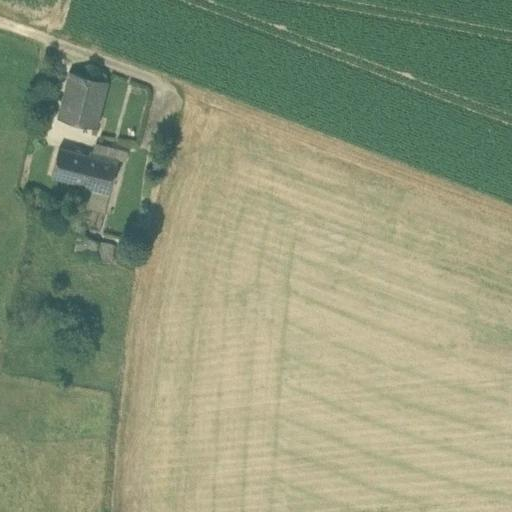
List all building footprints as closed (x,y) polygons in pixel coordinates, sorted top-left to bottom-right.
[(108,81),(70,71),(58,117),(97,127),(108,81)] [(96,142),(94,151),(119,158),(127,160),(130,151),(96,142)] [(90,154),(59,147),(52,174),(82,182),(90,154)] [(90,154),(82,182),(82,186),(110,193),(119,158),(94,151),(91,151),(90,154)] [(110,193),(82,186),(85,206),(105,211),(110,193)] [(78,233),(83,234),(84,224),(69,222),(68,232),(78,233)] [(93,255),(96,241),(83,234),(78,233),(75,253),(93,255)] [(96,241),(93,255),(113,259),(115,245),(96,241)]
